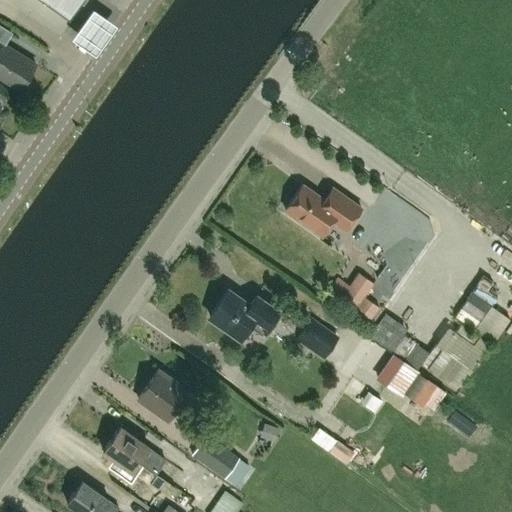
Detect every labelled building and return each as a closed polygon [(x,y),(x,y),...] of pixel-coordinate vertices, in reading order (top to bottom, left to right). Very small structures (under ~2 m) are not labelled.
[(80,0),(55,0),(50,8),(67,20),(80,0)] [(119,19),(95,1),(73,32),(98,50),(119,19)] [(0,75),(20,88),(35,63),(0,41),(0,75)] [(333,220),(346,229),(361,207),(332,187),(324,199),(302,184),(285,208),(323,235),(333,220)] [(379,306),(344,281),(334,295),(354,309),(349,315),(365,326),(379,306)] [(265,331),(280,310),(256,294),(249,304),(227,289),(210,315),(241,337),(251,322),(265,331)] [(339,336),(310,316),(295,338),(324,357),(339,336)] [(442,342),(425,361),(456,387),(473,367),(442,342)] [(395,353),(378,378),(402,395),(419,370),(395,353)] [(322,358),(312,369),(296,355),(284,368),(315,395),(336,371),(322,358)] [(168,419),(188,390),(158,369),(138,397),(168,419)] [(422,398),(433,381),(425,376),(415,393),(422,398)] [(331,447),(338,434),(318,424),(311,437),(331,447)] [(155,472),(165,458),(148,446),(149,446),(120,425),(103,450),(132,470),(138,461),(155,472)] [(192,454),(225,477),(239,457),(206,434),(192,454)] [(102,511),(115,511),(119,507),(108,500),(109,499),(81,480),(66,501),(81,511),(99,511),(101,511),(102,511)]
